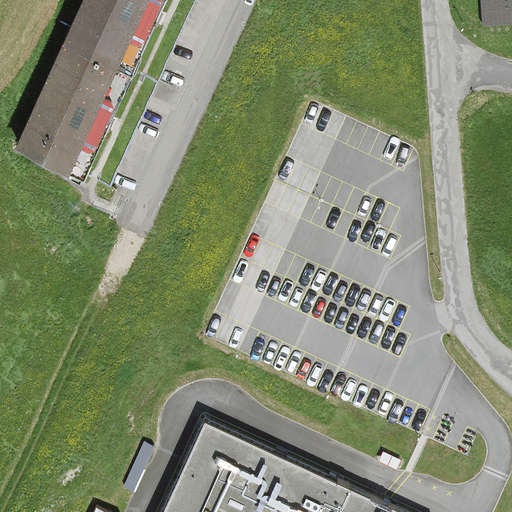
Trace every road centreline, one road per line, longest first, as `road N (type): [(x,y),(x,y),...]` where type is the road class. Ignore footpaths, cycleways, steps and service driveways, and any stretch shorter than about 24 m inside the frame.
road 1 (residential): [(511,373),(491,358),(460,307),(439,53)]
road 2 (residential): [(242,0),(139,229)]
